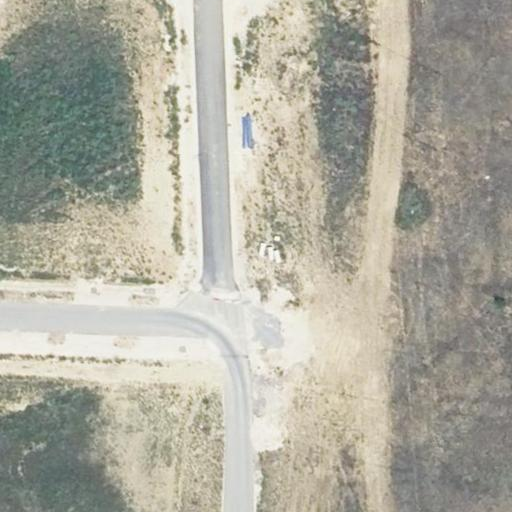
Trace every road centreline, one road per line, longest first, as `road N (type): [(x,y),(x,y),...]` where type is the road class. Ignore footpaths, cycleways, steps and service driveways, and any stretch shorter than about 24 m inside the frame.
road 1 (residential): [(189,0),(202,35),(230,320)]
road 2 (residential): [(0,315),(230,320)]
road 3 (residential): [(230,320),(238,511)]
